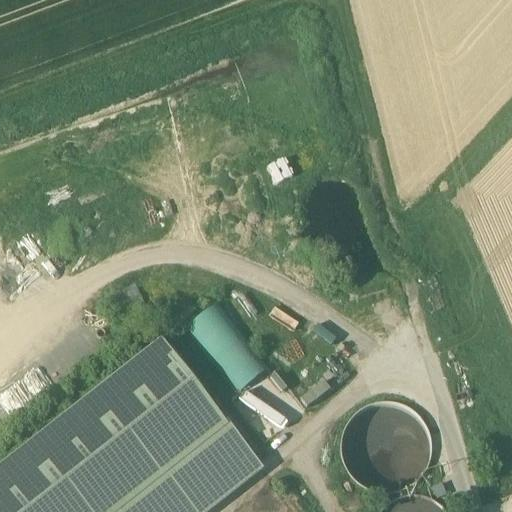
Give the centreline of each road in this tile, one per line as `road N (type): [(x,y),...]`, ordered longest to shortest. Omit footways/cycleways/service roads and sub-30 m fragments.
road 1 (track): [(338,0),(391,222),(476,511)]
road 2 (track): [(511,97),(391,222)]
